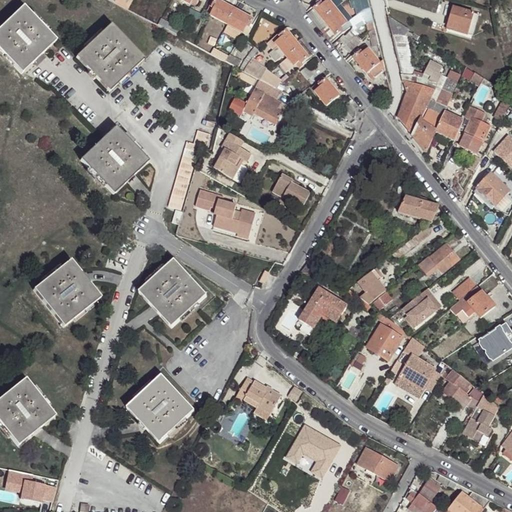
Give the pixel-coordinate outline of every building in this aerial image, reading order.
[(116,0),(114,4),(126,10),(132,1),(130,0),(116,0)] [(213,13),(211,16),(243,34),(245,30),(249,33),(255,22),(215,0),(213,0),(208,11),(213,13)] [(336,36),(337,39),(350,28),(347,24),(330,3),(334,0),(321,0),(312,8),(314,10),(336,36)] [(334,0),(330,3),(347,24),(352,19),(335,0),(334,0)] [(355,8),(357,16),(363,12),(364,11),(370,8),(368,0),(351,0),(352,1),(350,2),(352,9),(355,8)] [(0,28),(0,51),(22,75),(56,42),(23,7),(0,28)] [(363,12),(373,46),(379,45),(370,8),(364,11),(363,12)] [(453,8),(448,27),(456,30),(455,32),(467,36),(468,35),(473,36),(478,16),(473,15),(474,14),(453,8)] [(308,14),(330,41),(336,36),(314,10),(308,14)] [(414,72),(407,37),(405,37),(409,30),(388,17),(404,82),(407,92),(407,94),(398,119),(412,136),(434,91),(437,84),(428,82),(415,78),(415,76),(414,72)] [(168,24),(165,31),(173,35),(176,28),(168,24)] [(76,58),(109,93),(143,60),(110,25),(76,58)] [(176,37),(195,47),(199,40),(179,30),(176,37)] [(287,72),(294,67),(296,65),(300,69),(310,60),(285,30),(268,44),(274,51),(269,54),(276,62),(285,55),(288,59),(281,65),(287,72)] [(346,46),(353,52),(363,41),(357,36),(356,37),(350,32),(345,38),(350,42),(346,46)] [(214,47),(217,40),(211,38),(208,45),(214,47)] [(370,73),(375,79),(386,70),(383,61),(379,64),(365,46),(352,56),(367,75),(370,73)] [(246,60),(240,70),(243,72),(244,73),(248,67),(252,60),(259,51),(255,48),(252,52),(246,60)] [(230,55),(226,63),(238,69),(242,62),(230,55)] [(248,67),(244,73),(250,76),(260,81),(275,89),(280,81),(265,73),(267,70),(259,66),(260,64),(252,60),(248,67)] [(434,91),(412,136),(427,154),(436,133),(445,113),(451,100),(450,100),(458,84),(457,84),(461,76),(451,71),(447,79),(442,76),(442,75),(440,74),(443,67),(430,61),(423,75),(422,77),(429,79),(428,82),(437,84),(434,91)] [(313,76),(307,68),(301,73),(307,81),(313,76)] [(243,72),(240,77),(247,81),(250,76),(244,73),(243,72)] [(415,78),(428,82),(429,79),(422,77),(423,75),(414,72),(415,76),(415,78)] [(367,75),(372,81),(375,79),(370,73),(367,75)] [(470,81),(480,87),(484,79),(475,73),(470,81)] [(312,89),(327,108),(340,97),(324,78),(312,89)] [(363,82),(372,93),(375,90),(371,85),(370,86),(365,80),(363,82)] [(235,99),(230,110),(235,113),(234,113),(241,117),(243,112),(253,117),(254,114),(276,126),(281,116),(276,113),(281,103),(275,101),(280,92),(275,89),(260,81),(247,106),(235,99)] [(502,102),(510,106),(511,102),(511,98),(500,91),(501,101),(502,102)] [(344,126),(356,132),(356,131),(356,129),(353,125),(357,122),(355,119),(356,115),(356,113),(355,110),(350,104),(353,101),(350,97),(346,101),(348,103),(344,107),(349,114),(353,119),(344,126)] [(494,118),(501,122),(510,106),(502,102),(494,118)] [(281,103),(276,113),(281,116),(286,106),(281,103)] [(465,135),(460,147),(477,155),(482,143),(483,143),(490,128),(481,123),(484,115),(470,108),(465,119),(471,122),(464,135),(465,135)] [(445,113),(436,133),(455,142),(464,122),(445,113)] [(80,161),(113,195),(148,162),(115,128),(80,161)] [(198,131),(194,144),(206,148),(210,135),(198,131)] [(224,151),(214,169),(233,180),(239,169),(237,168),(241,160),(244,162),(247,164),(252,155),(241,149),(244,143),(230,134),(221,149),(224,151)] [(494,153),(511,169),(511,139),(509,136),(494,153)] [(187,142),(168,207),(181,211),(200,146),(187,142)] [(239,169),(233,180),(240,184),(249,169),(242,165),(244,162),(241,160),(237,168),(239,169)] [(291,203),(303,209),(310,194),(300,189),(292,184),(293,181),(282,175),(273,193),(282,198),(291,203)] [(478,191),(495,207),(497,206),(505,197),(510,192),(491,175),(477,190),(478,191)] [(217,216),(214,227),(238,234),(249,237),(256,215),(242,211),(241,213),(240,217),(234,216),(235,211),(236,206),(222,203),(218,201),(219,196),(200,191),(196,208),(210,212),(211,209),(216,210),(214,215),(217,216)] [(475,194),(492,210),(495,207),(478,191),(475,194)] [(398,214),(432,223),(435,217),(439,207),(429,204),(423,202),(424,199),(417,197),(416,200),(406,197),(398,214)] [(497,206),(503,212),(511,203),(505,197),(497,206)] [(288,208),(291,203),(282,198),(279,203),(288,208)] [(176,212),(173,223),(179,225),(182,213),(176,212)] [(418,235),(422,241),(429,236),(424,230),(418,235)] [(411,240),(415,246),(416,246),(422,241),(418,235),(411,240)] [(400,250),(404,255),(415,246),(411,240),(406,245),(402,247),(400,250)] [(419,266),(429,277),(439,269),(442,272),(451,264),(453,266),(459,261),(446,246),(431,258),(430,257),(419,266)] [(33,291),(63,328),(100,298),(70,261),(33,291)] [(139,294),(171,329),(206,297),(174,261),(139,294)] [(300,274),(313,283),(321,272),(308,263),(300,274)] [(442,272),(444,274),(453,266),(451,264),(442,272)] [(360,299),(369,306),(372,304),(385,293),(386,292),(378,282),(383,279),(376,270),(358,284),(366,294),(360,299)] [(453,294),(460,302),(477,288),(470,280),(453,294)] [(450,310),(462,324),(476,313),(480,319),(495,308),(488,299),(487,300),(481,293),(482,293),(477,288),(460,302),(450,310)] [(304,324),(313,330),(323,316),(336,324),(347,306),(319,289),(299,321),(304,324)] [(442,308),(427,290),(425,292),(434,302),(432,304),(437,312),(442,308)] [(350,291),(347,296),(359,304),(368,311),(371,307),(369,306),(360,299),(350,291)] [(416,327),(417,328),(437,312),(432,304),(434,302),(425,292),(403,310),(409,317),(416,327)] [(372,304),(378,311),(391,301),(385,293),(372,304)] [(377,319),(411,340),(412,339),(389,320),(381,314),(377,319)] [(416,327),(409,317),(406,319),(414,329),(416,327)] [(300,330),(310,336),(313,330),(304,324),(300,330)] [(367,349),(388,362),(403,339),(382,326),(367,349)] [(480,342),(493,362),(511,349),(511,334),(506,326),(501,329),(500,328),(480,342)] [(396,385),(410,393),(415,385),(424,391),(425,389),(435,372),(436,371),(431,368),(433,364),(428,361),(425,365),(415,359),(423,347),(412,339),(411,340),(404,352),(412,357),(396,385)] [(360,355),(353,367),(361,371),(364,366),(362,365),(366,359),(360,355)] [(451,383),(443,393),(451,400),(450,401),(463,411),(467,406),(473,410),(476,411),(484,396),(482,394),(476,389),(470,397),(466,394),(469,390),(467,388),(470,384),(454,371),(450,376),(447,380),(451,383)] [(425,389),(431,393),(441,376),(435,372),(425,389)] [(441,376),(447,380),(450,376),(443,372),(441,376)] [(127,410),(160,445),(194,412),(162,377),(127,410)] [(247,379),(236,398),(244,403),(245,401),(257,408),(258,409),(259,408),(271,415),(272,413),(281,397),(272,391),(270,394),(266,391),(267,389),(254,382),(254,383),(247,379)] [(0,399),(0,425),(17,447),(55,417),(25,380),(0,399)] [(415,385),(410,393),(419,399),(424,391),(415,385)] [(484,396),(489,400),(493,396),(485,389),(482,394),(484,396)] [(468,425),(463,435),(478,443),(483,435),(488,438),(492,431),(489,429),(500,408),(489,400),(484,396),(476,411),(468,425)] [(257,408),(255,411),(271,420),(274,414),(272,413),(271,415),(259,408),(258,409),(257,408)] [(215,410),(209,421),(215,424),(221,414),(215,410)] [(465,423),(468,425),(476,411),(473,410),(469,418),(468,418),(465,423)] [(340,445),(305,425),(286,456),(299,463),(304,454),(316,462),(311,471),(322,478),(340,445)] [(511,434),(503,445),(507,448),(503,454),(511,461),(511,434)] [(376,476),(390,483),(399,466),(366,449),(357,466),(367,471),(368,469),(377,474),(376,476)] [(34,475),(9,471),(6,487),(23,490),(21,499),(42,504),(43,500),(53,502),(57,488),(32,483),(34,475)] [(466,492),(468,490),(441,476),(438,481),(455,490),(456,487),(466,492)] [(430,480),(420,495),(432,502),(434,499),(441,487),(430,480)] [(408,510),(409,511),(435,511),(437,509),(431,504),(411,490),(409,493),(411,495),(407,500),(412,504),(408,510)] [(447,511),(481,511),(490,501),(473,493),(468,498),(462,493),(449,510),(447,511)] [(431,504),(437,509),(440,511),(447,511),(449,510),(434,499),(432,502),(431,504)]
